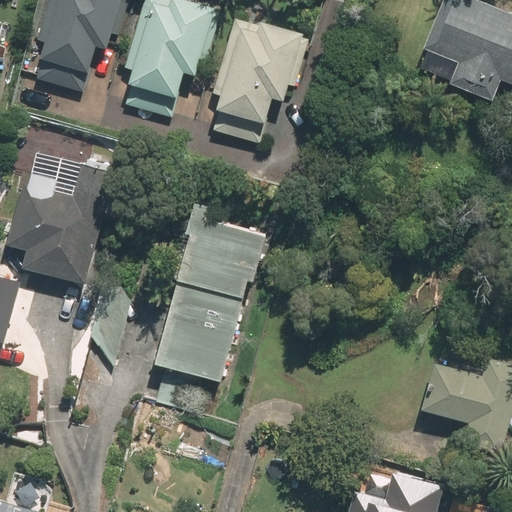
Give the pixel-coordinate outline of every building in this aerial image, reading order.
[(125,0),(51,0),(37,55),(107,73),(125,0)] [(219,8),(186,0),(150,0),(130,82),(196,98),(219,8)] [(511,9),(484,0),(447,0),(430,50),(459,60),(451,83),(500,100),(507,80),(511,81),(511,9)] [(311,34),(246,16),(222,101),(287,119),(311,34)] [(116,171),(85,161),(77,194),(24,181),(16,245),(30,251),(26,264),(90,280),(116,171)] [(276,233),(194,221),(157,362),(233,381),(276,233)] [(489,371),(438,357),(423,409),(468,422),(460,454),(507,467),(511,449),(511,350),(496,346),(489,371)]
